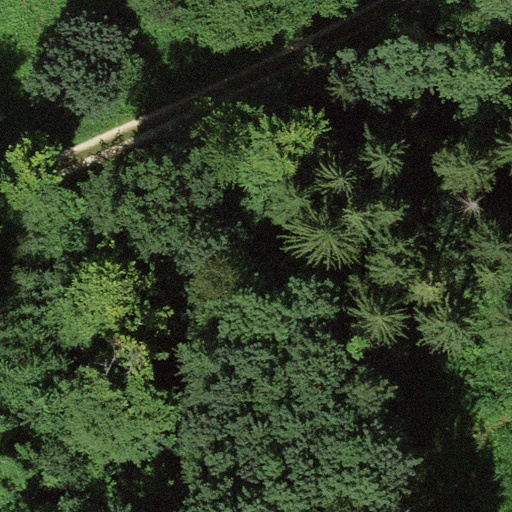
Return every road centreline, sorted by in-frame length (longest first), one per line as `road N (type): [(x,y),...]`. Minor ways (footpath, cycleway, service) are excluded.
road 1 (track): [(0,196),(324,43),(391,0)]
road 2 (track): [(181,110),(511,105)]
